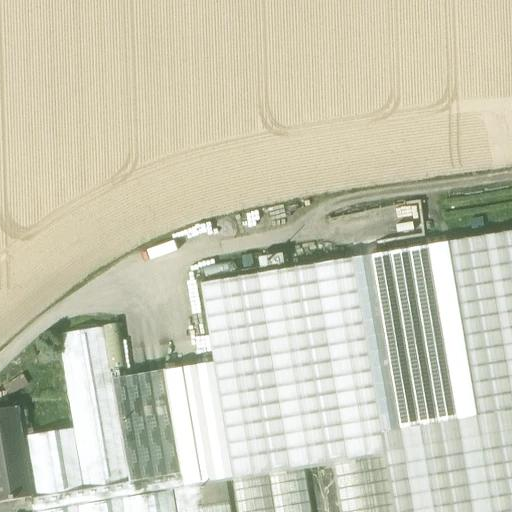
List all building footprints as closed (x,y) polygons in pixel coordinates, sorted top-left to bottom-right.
[(362,255),(427,244),(420,201),(331,216),(335,237),(358,233),(362,255)] [(214,364),(165,372),(184,489),(227,481),(228,483),(233,482),(306,470),(333,465),(387,457),(396,511),(511,511),(511,233),(201,285),(214,364)] [(208,282),(233,275),(230,263),(205,269),(208,282)] [(119,326),(103,328),(110,371),(127,369),(119,326)] [(176,511),(173,490),(184,489),(165,372),(112,381),(110,371),(103,328),(59,335),(75,430),(23,438),(33,498),(32,498),(34,511),(176,511)] [(4,388),(10,397),(28,385),(22,376),(4,388)] [(0,503),(32,498),(33,498),(23,438),(18,407),(0,410),(0,503)] [(333,465),(340,511),(396,511),(387,457),(333,465)] [(233,482),(237,511),(312,511),(306,470),(233,482)] [(173,490),(176,511),(232,511),(228,483),(227,481),(184,489),(173,490)]
